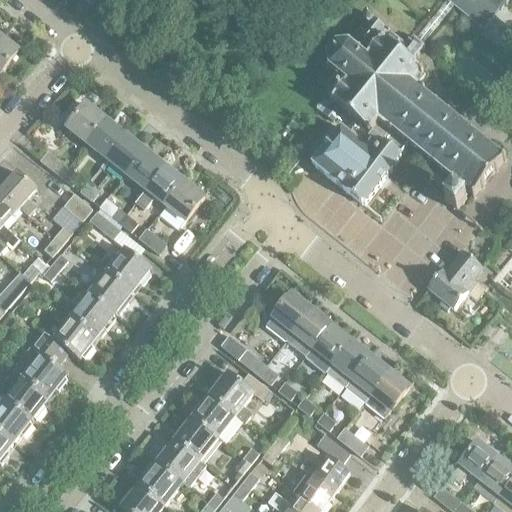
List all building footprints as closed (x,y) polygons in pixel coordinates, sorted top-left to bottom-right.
[(443,0),(446,3),(454,9),(484,33),(510,0),(443,0)] [(462,127),(465,125),(461,122),(459,125),(449,116),(452,114),(449,111),(446,114),(436,106),(439,103),(436,101),(434,104),(424,96),(427,93),(419,87),(426,78),(424,76),(426,73),(424,71),(422,74),(411,65),(415,60),(416,61),(418,59),(417,58),(422,51),(423,52),(425,50),(424,49),(425,47),(415,39),(414,40),(412,39),(411,41),(412,42),(406,50),(399,44),(401,43),(398,41),(397,43),(390,37),(392,35),(389,33),(388,35),(371,21),(373,19),(368,15),(360,23),(364,26),(352,41),(349,40),(348,43),(340,47),(338,43),(335,45),(337,49),(331,55),(326,54),(326,58),(329,59),(327,69),(324,69),(323,74),(328,74),(338,82),(334,87),(335,103),(332,106),(335,109),(338,106),(353,117),(350,120),(353,123),(355,120),(361,125),(404,159),(412,148),(416,151),(414,153),(418,156),(419,154),(429,162),(428,164),(430,167),(432,165),(442,173),(440,175),(443,177),(445,175),(461,188),(457,193),(455,191),(445,203),(457,213),(467,201),(465,200),(469,195),(473,198),(472,199),(475,202),(477,199),(476,198),(482,191),(483,192),(485,188),(496,174),(497,174),(500,171),(499,170),(504,163),(505,164),(508,161),(505,159),(503,161),(488,149),(491,146),(488,144),(486,146),(475,138),(477,135),(474,133),(472,135),(462,127)] [(0,78),(19,55),(0,40),(0,78)] [(88,147),(106,124),(86,108),(68,131),(88,147)] [(88,147),(108,162),(126,139),(106,124),(88,147)] [(312,168),(363,208),(404,159),(361,125),(352,136),(343,129),(312,168)] [(108,162),(127,178),(146,155),(126,139),(108,162)] [(61,181),(69,171),(49,155),(41,165),(61,181)] [(127,178),(147,193),(165,170),(146,155),(127,178)] [(145,214),(156,201),(166,209),(185,186),(165,170),(147,193),(136,206),(145,214)] [(73,190),(80,180),(69,171),(61,181),(73,190)] [(1,194),(20,212),(20,211),(29,220),(38,210),(28,202),(36,193),(17,176),(1,194)] [(92,205),(99,196),(86,186),(79,195),(92,205)] [(166,209),(159,218),(179,234),(186,224),(204,201),(185,186),(166,209)] [(0,194),(0,225),(4,229),(20,212),(1,194),(0,194)] [(83,226),(93,214),(74,198),(64,210),(83,226)] [(100,211),(120,227),(127,218),(107,202),(100,211)] [(121,234),(98,216),(90,225),(114,243),(121,234)] [(127,218),(120,227),(132,237),(139,228),(127,218)] [(0,225),(0,258),(8,250),(13,254),(21,245),(4,229),(0,225)] [(64,231),(54,243),(61,250),(72,238),(64,231)] [(159,259),(167,249),(146,233),(138,243),(159,259)] [(53,261),(61,250),(54,243),(45,254),(53,261)] [(107,259),(100,269),(107,275),(133,296),(139,287),(142,289),(152,278),(149,275),(151,272),(125,252),(115,265),(107,259)] [(454,313),(468,296),(478,304),(487,292),(474,281),(482,271),(463,255),(445,276),(443,274),(428,292),(454,313)] [(52,269),(60,275),(69,265),(61,258),(52,269)] [(33,268),(23,279),(31,287),(41,275),(33,268)] [(52,269),(44,279),(51,285),(60,275),(52,269)] [(107,275),(89,298),(115,318),(117,315),(120,317),(129,306),(126,304),(133,296),(107,275)] [(13,290),(22,297),(31,287),(23,279),(13,290)] [(291,297),(267,328),(275,334),(274,335),(286,345),(311,313),(291,297)] [(70,303),(62,313),(97,340),(105,331),(107,333),(116,322),(113,320),(115,318),(89,298),(79,310),(70,303)] [(44,335),(38,343),(62,362),(69,354),(80,363),(82,360),(85,362),(94,350),(91,348),(97,340),(62,313),(55,322),(65,329),(54,343),(44,335)] [(286,345),(305,360),(331,328),(311,313),(286,345)] [(305,360),(325,376),(350,343),(331,328),(305,360)] [(30,351),(14,372),(15,373),(24,380),(23,381),(49,402),(56,393),(59,395),(68,383),(65,381),(67,379),(56,371),(62,362),(38,343),(31,351),(30,351)] [(350,343),(325,376),(344,391),(369,359),(350,343)] [(240,363),(259,378),(267,368),(247,353),(240,363)] [(369,359),(344,391),(364,407),(389,374),(369,359)] [(267,368),(259,378),(270,387),(278,377),(267,368)] [(15,373),(0,392),(0,398),(5,403),(32,424),(34,421),(37,423),(46,411),(43,409),(49,402),(23,381),(24,380),(15,373)] [(409,390),(389,374),(364,407),(384,422),(409,390)] [(217,391),(210,399),(236,420),(245,427),(251,420),(251,416),(243,410),(254,397),(263,405),(271,395),(249,377),(241,386),(229,376),(227,379),(224,377),(215,389),(217,391)] [(291,403),(297,395),(285,386),(279,394),(291,403)] [(195,418),(193,421),(218,442),(236,420),(210,399),(204,407),(202,405),(193,416),(195,418)] [(310,419),(316,411),(305,402),(299,410),(310,419)] [(5,403),(0,410),(0,436),(14,447),(21,437),(24,439),(32,428),(30,426),(32,424),(5,403)] [(329,434),(336,426),(324,417),(318,425),(329,434)] [(182,435),(175,443),(201,463),(218,442),(193,421),(191,424),(189,422),(179,433),(182,435)] [(369,449),(366,446),(346,430),(338,440),(362,459),(369,449)] [(0,436),(0,467),(1,468),(8,459),(5,457),(14,447),(0,436)] [(272,449),(280,455),(289,444),(281,438),(272,449)] [(301,471),(308,477),(335,497),(350,476),(342,470),(351,458),(325,438),(317,449),(330,459),(329,460),(320,471),(308,462),(301,471)] [(166,450),(157,461),(159,463),(157,466),(183,486),(189,491),(208,469),(201,463),(175,443),(169,452),(166,450)] [(460,487),(469,476),(479,483),(497,460),(477,445),(459,468),(460,468),(451,480),(460,487)] [(271,467),(280,455),(272,449),(263,460),(271,467)] [(244,462),(251,468),(260,458),(252,452),(244,462)] [(474,492),(493,507),(498,499),(511,481),(511,472),(497,460),(479,483),(480,484),(474,492)] [(243,479),(251,468),(244,462),(235,473),(243,479)] [(147,479),(140,488),(165,508),(183,486),(157,466),(155,468),(153,466),(144,477),(147,479)] [(251,475),(242,487),(250,493),(259,481),(251,475)] [(315,511),(323,511),(335,497),(308,477),(294,496),(299,500),(315,511)] [(499,511),(511,511),(511,481),(498,499),(493,507),(499,511)] [(250,511),(241,504),(250,493),(242,487),(233,498),(222,511),(250,511)] [(124,508),(121,511),(122,511),(162,511),(165,508),(140,488),(133,496),(131,494),(122,506),(124,508)] [(442,490),(434,500),(449,511),(456,511),(461,506),(442,490)] [(208,507),(214,511),(216,511),(224,502),(217,496),(208,507)] [(274,511),(275,511),(315,511),(299,500),(292,509),(276,497),(269,506),(275,510),(274,511)]
